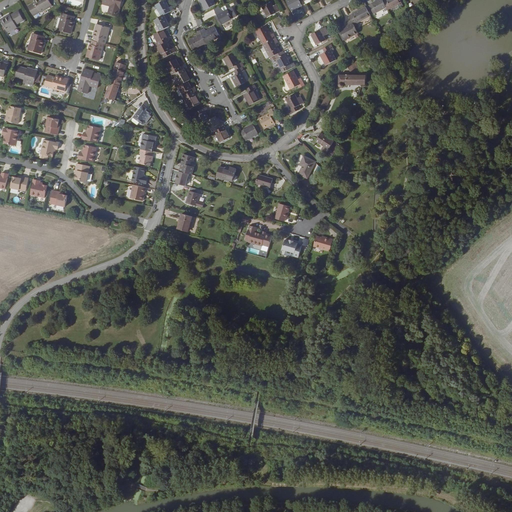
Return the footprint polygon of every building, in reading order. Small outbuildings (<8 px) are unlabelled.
[(51,6),(48,0),(35,0),(34,1),(35,2),(28,6),(33,15),(40,12),(51,6)] [(83,0),(65,0),(64,4),(81,9),(83,0)] [(121,0),(103,0),(102,5),(109,7),(107,14),(115,16),(116,11),(119,12),(120,8),(118,7),(120,2),(121,2),(121,0)] [(166,15),(175,10),(173,5),(171,6),(167,0),(164,0),(157,4),(163,16),(166,15)] [(200,0),(206,9),(216,4),(213,0),(200,0)] [(271,0),(262,5),(268,16),(280,10),(277,3),(273,5),(271,0)] [(287,0),(292,10),(302,5),(300,0),(287,0)] [(383,0),(377,0),(370,4),(374,13),(387,6),(383,0)] [(383,0),(387,6),(389,9),(403,1),(401,0),(383,0)] [(358,11),(350,15),(355,24),(372,15),(367,6),(358,11)] [(224,12),(222,8),(215,12),(217,14),(222,25),(233,19),(237,17),(232,8),(228,10),(224,12)] [(7,33),(15,29),(13,26),(15,24),(22,21),(18,12),(10,16),(9,15),(0,20),(7,33)] [(73,20),(74,16),(63,13),(58,29),(71,32),(74,20),(73,20)] [(163,16),(156,20),(162,31),(164,29),(171,26),(166,15),(163,16)] [(352,37),(360,33),(356,25),(355,25),(354,22),(349,24),(351,28),(342,32),(346,39),(352,37)] [(97,25),(95,30),(97,30),(95,38),(94,41),(103,44),(105,45),(109,28),(97,25)] [(267,25),(256,30),(263,44),(277,37),(274,31),(271,33),(267,25)] [(327,25),(312,33),(317,44),(327,39),(325,34),(330,31),(327,25)] [(206,28),(201,30),(208,43),(221,36),(216,26),(207,31),(206,28)] [(170,40),(164,29),(162,31),(155,34),(158,41),(156,42),(158,47),(168,41),(170,40)] [(208,43),(201,30),(197,33),(198,36),(190,40),(195,50),(208,43)] [(40,54),(42,48),(41,47),(43,41),(44,37),(32,34),(28,50),(40,54)] [(270,57),(281,51),(277,43),(280,41),(277,37),(263,44),(270,57)] [(103,44),(94,41),(92,41),(91,45),(89,52),(88,52),(86,57),(99,61),(103,44)] [(172,49),(168,41),(158,47),(165,58),(176,52),(174,48),(172,49)] [(333,43),(324,47),(326,51),(321,54),(327,64),(337,59),(332,48),(335,47),(333,43)] [(283,72),(296,65),(294,62),(291,64),(284,50),(281,51),(270,57),(272,61),(277,58),(283,72)] [(244,66),(246,65),(244,61),(241,62),(236,52),(226,58),(231,68),(235,66),(237,70),(244,66)] [(175,73),(183,69),(177,58),(168,63),(173,74),(175,73)] [(117,66),(113,80),(122,83),(127,70),(117,66)] [(237,70),(236,71),(238,74),(233,77),(238,87),(248,81),(243,72),(246,70),(244,66),(237,70)] [(16,77),(24,79),(26,80),(25,83),(33,85),(37,71),(27,68),(27,69),(18,67),(16,77)] [(191,79),(185,68),(183,69),(175,73),(182,85),(189,80),(191,79)] [(100,77),(93,75),(90,74),(91,71),(84,70),(83,76),(84,77),(83,83),(81,82),(80,86),(82,87),(81,92),(88,94),(90,87),(97,89),(100,77)] [(299,84),(304,81),(301,76),(299,78),(294,70),(284,75),(291,88),(299,84)] [(353,74),(340,73),(340,83),(340,85),(342,86),(343,86),(345,85),(345,84),(346,82),(367,83),(367,72),(360,72),(360,74),(353,74)] [(65,92),(68,79),(56,76),(55,78),(48,76),(45,86),(52,88),(52,89),(65,92)] [(122,83),(113,80),(108,95),(116,98),(127,102),(128,100),(123,98),(123,97),(118,95),(122,83)] [(193,87),(189,80),(182,85),(179,86),(185,97),(195,92),(197,91),(195,86),(193,87)] [(257,83),(248,88),(250,91),(245,94),(251,104),(262,99),(257,88),(259,87),(257,83)] [(201,103),(195,92),(185,97),(183,98),(185,102),(188,101),(191,108),(201,103)] [(298,108),(300,107),(299,105),(306,102),(302,95),(298,97),(296,93),(287,98),(293,108),(290,110),(292,114),(299,110),(298,108)] [(150,112),(152,113),(154,111),(145,103),(136,116),(145,123),(147,120),(145,118),(150,112)] [(9,113),(8,112),(6,121),(19,123),(22,107),(11,105),(10,110),(9,113)] [(322,106),(318,115),(323,116),(327,108),(322,106)] [(207,121),(209,120),(205,112),(207,111),(205,107),(193,113),(199,125),(207,121)] [(274,118),(277,116),(272,108),(268,110),(270,113),(260,118),(265,128),(276,123),(274,118)] [(60,126),(60,124),(61,119),(49,116),(47,132),(60,135),(61,127),(60,126)] [(221,123),(216,116),(209,120),(207,121),(213,132),(225,126),(223,122),(221,123)] [(89,131),(88,131),(86,130),(85,137),(100,140),(103,125),(91,123),(90,128),(89,131)] [(255,124),(241,131),(246,140),(260,133),(255,124)] [(231,137),(225,126),(213,132),(215,136),(217,135),(221,142),(231,137)] [(17,146),(20,131),(4,128),(3,135),(6,135),(5,138),(5,139),(5,144),(17,146)] [(146,139),(144,148),(155,151),(157,143),(159,141),(160,137),(147,133),(145,139),(146,139)] [(322,134),(318,140),(319,140),(318,142),(325,147),(323,151),(328,154),(331,150),(332,151),(335,147),(333,146),(335,143),(328,138),(329,136),(324,133),(322,135),(322,134)] [(61,143),(45,140),(42,155),(55,157),(56,152),(57,152),(57,149),(60,149),(61,143)] [(85,150),(84,150),(82,150),(81,156),(96,160),(99,145),(87,143),(86,147),(85,147),(85,150)] [(155,151),(144,148),(143,153),(145,153),(142,163),(152,165),(154,155),(155,151)] [(182,166),(181,170),(190,173),(194,173),(196,165),(194,164),(196,155),(186,152),(184,162),(186,162),(185,166),(182,166)] [(304,155),(300,163),(303,165),(300,173),(308,176),(314,160),(304,155)] [(80,170),(79,173),(78,177),(90,179),(93,164),(80,161),(78,170),(80,170)] [(147,168),(138,166),(134,180),(147,182),(148,177),(147,177),(145,177),(146,174),(147,168)] [(227,177),(233,179),(236,169),(230,167),(229,170),(225,168),(220,166),(217,176),(226,179),(227,177)] [(190,173),(181,170),(179,174),(178,174),(177,178),(177,179),(176,182),(186,185),(190,173)] [(10,175),(3,173),(2,176),(0,175),(0,189),(6,190),(10,175)] [(273,179),(258,175),(256,183),(270,187),(273,179)] [(30,179),(22,178),(22,179),(19,179),(14,178),(12,189),(28,192),(30,179)] [(42,185),(42,182),(35,181),(32,196),(47,199),(49,187),(44,186),(45,185),(42,185)] [(148,187),(136,184),(133,198),(145,201),(146,196),(145,195),(146,192),(147,192),(148,187)] [(197,192),(198,189),(190,187),(186,202),(203,207),(205,202),(198,200),(200,193),(197,192)] [(63,195),(63,193),(55,192),(52,205),(68,208),(70,197),(66,196),(63,195)] [(290,206),(280,203),(276,217),(285,220),(286,216),(287,217),(290,206)] [(193,215),(182,213),(178,228),(189,231),(193,215)] [(248,224),(250,217),(243,215),(241,222),(248,224)] [(263,244),(270,246),(273,235),(266,233),(263,232),(262,232),(262,233),(256,231),(257,226),(251,224),(249,229),(247,236),(250,237),(249,240),(249,241),(263,245),(263,244)] [(334,239),(330,237),(330,239),(322,237),(317,235),(314,247),(330,251),(334,239)] [(290,240),(285,238),(283,248),(287,249),(288,251),(290,251),(295,252),(294,255),(298,257),(302,244),(298,243),(298,242),(294,241),(295,240),(290,238),(290,240)]
